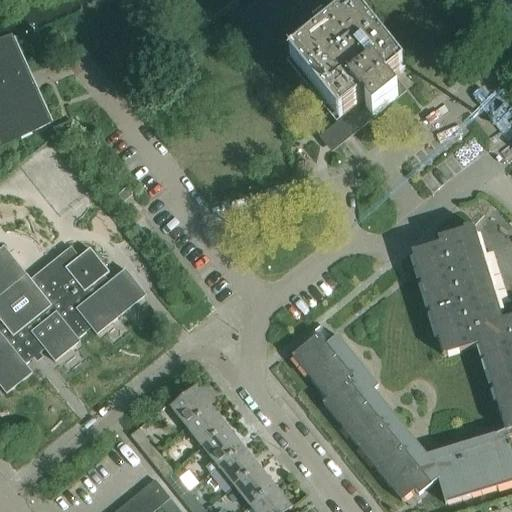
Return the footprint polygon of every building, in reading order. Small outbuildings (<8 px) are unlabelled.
[(349,11),(286,62),(291,68),(336,124),(342,119),(342,120),(319,139),(320,141),(330,154),(331,155),(345,144),(354,136),(376,119),(374,117),(395,100),(396,101),(406,93),(393,78),(398,74),(403,70),(405,68),(355,6),(349,12),(349,11)] [(0,108),(28,96),(20,79),(7,52),(0,55),(0,108)] [(28,96),(0,108),(0,126),(5,138),(40,122),(28,96)] [(71,120),(52,129),(59,143),(78,135),(71,120)] [(466,151),(454,157),(459,168),(472,161),(466,151)] [(123,204),(131,197),(132,197),(126,190),(117,197),(123,204)] [(164,241),(178,231),(173,223),(159,233),(164,241)] [(137,225),(132,230),(141,241),(146,236),(137,225)] [(305,346),(291,358),(326,402),(322,405),(401,503),(415,492),(418,497),(437,481),(445,506),(511,484),(511,318),(502,322),(473,229),(437,240),(439,246),(411,254),(419,279),(413,281),(415,287),(421,285),(429,312),(423,314),(425,320),(431,318),(438,341),(432,343),(434,349),(440,347),(443,358),(479,347),(505,433),(426,457),(374,392),(378,388),(337,337),(331,342),(320,328),(302,342),(305,346)] [(71,249),(58,259),(30,282),(5,250),(4,251),(5,252),(0,255),(0,386),(6,394),(5,395),(6,396),(32,375),(25,367),(45,351),(55,364),(80,344),(78,341),(91,330),(97,337),(146,297),(125,272),(109,285),(103,277),(108,273),(90,250),(79,259),(71,249)] [(211,410),(195,390),(170,409),(186,429),(211,410)] [(211,410),(186,429),(203,449),(227,430),(211,410)] [(157,453),(139,430),(130,437),(148,460),(157,453)] [(243,449),(227,430),(203,449),(213,462),(205,469),(210,476),(219,469),(243,449)] [(259,469),(243,449),(219,469),(235,489),(259,469)] [(157,453),(148,460),(159,473),(160,474),(168,467),(157,453)] [(259,469),(235,489),(251,508),(275,489),(259,469)] [(178,479),(169,486),(180,500),(189,493),(178,479)] [(155,482),(145,489),(160,508),(162,507),(170,500),(155,482)] [(145,489),(136,497),(148,511),(155,511),(160,508),(145,489)] [(275,489),(251,508),(253,511),(287,511),(291,509),(275,489)] [(189,493),(180,500),(190,511),(193,511),(200,507),(189,493)] [(148,511),(136,497),(126,505),(131,511),(148,511)] [(179,511),(170,500),(162,507),(165,511),(179,511)]
